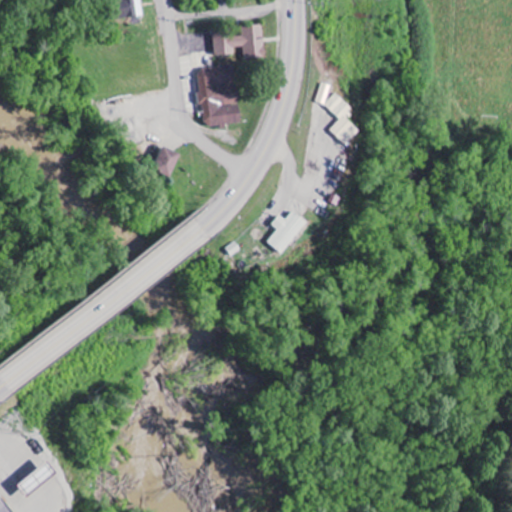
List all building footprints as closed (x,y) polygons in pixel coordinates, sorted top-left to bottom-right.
[(127,0),(131,19),(148,15),(145,0),(127,0)] [(246,59),(267,58),(265,25),(243,27),(244,32),(216,33),(217,55),(237,54),(237,49),(246,48),(246,59)] [(244,123),(239,85),(227,86),(224,66),(200,69),(208,128),(244,123)] [(354,109),(337,93),(326,106),(340,119),(329,131),(345,146),(355,135),(342,122),(354,109)] [(184,155),(167,147),(157,170),(174,178),(184,155)] [(273,225),(279,231),(269,242),(283,255),(310,224),(296,211),(287,221),(282,216),(273,225)] [(0,511),(12,511),(4,500),(0,502),(0,511)]
